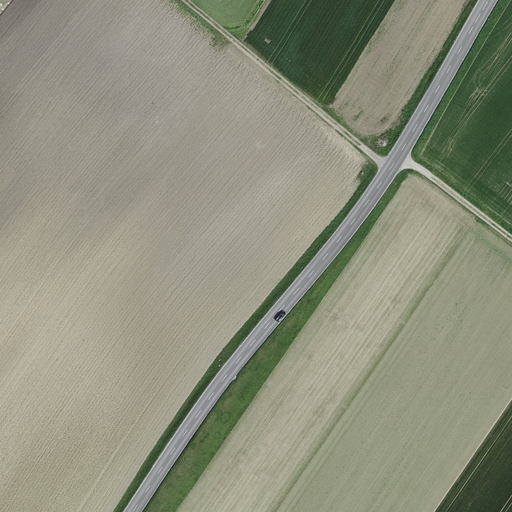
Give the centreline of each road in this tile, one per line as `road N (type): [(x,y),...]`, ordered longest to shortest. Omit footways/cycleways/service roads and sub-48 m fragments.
road 1 (primary): [(132,511),(227,373),(389,170),(489,0)]
road 2 (track): [(182,0),(389,170)]
road 3 (track): [(398,156),(511,242)]
